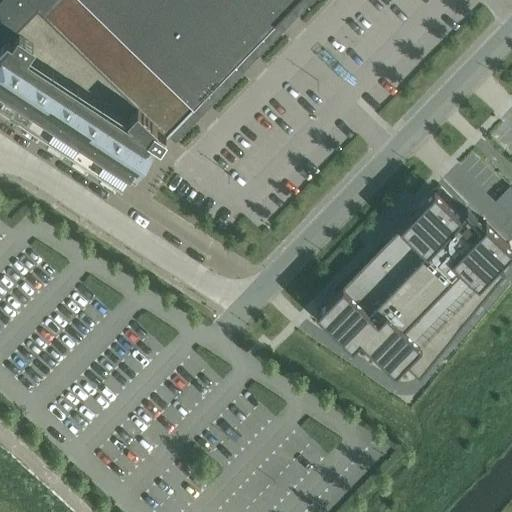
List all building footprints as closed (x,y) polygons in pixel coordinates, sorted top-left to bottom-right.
[(0,0),(0,45),(37,7),(167,133),(296,0),(0,0)] [(0,45),(0,100),(121,180),(131,165),(136,168),(154,141),(158,143),(167,133),(37,7),(0,45)] [(434,188),(316,310),(352,344),(360,335),(395,369),(403,360),(419,376),(504,272),(496,264),(511,247),(511,246),(485,221),(483,223),(466,207),(460,213),(434,188)] [(15,279),(1,289),(11,303),(25,294),(15,279)] [(94,295),(84,301),(91,314),(102,308),(94,295)]
